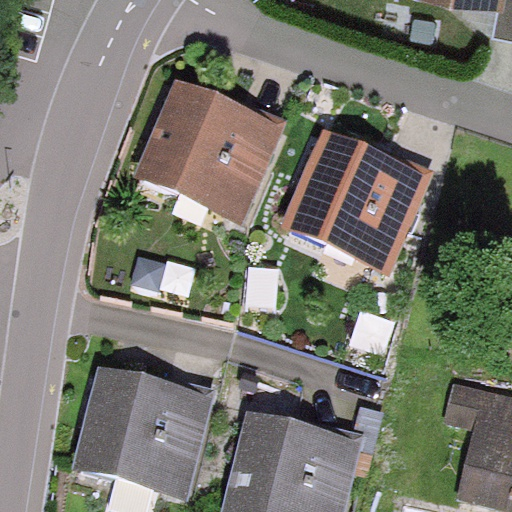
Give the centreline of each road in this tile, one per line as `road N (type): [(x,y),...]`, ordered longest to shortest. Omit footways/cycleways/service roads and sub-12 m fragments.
road 1 (unclassified): [(63,150),(4,511)]
road 2 (residential): [(186,0),(511,115)]
road 3 (unclassified): [(132,0),(63,150)]
